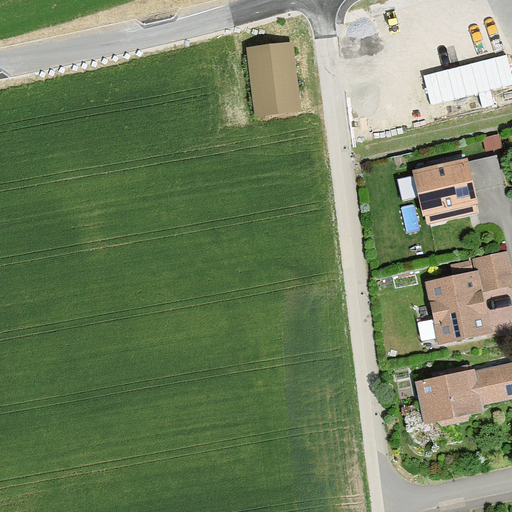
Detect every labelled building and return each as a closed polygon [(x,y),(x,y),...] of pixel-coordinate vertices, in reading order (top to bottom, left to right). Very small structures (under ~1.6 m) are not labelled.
[(293,46),(248,51),(256,119),(301,114),(293,46)] [(425,75),(434,106),(511,82),(511,61),(509,50),(425,75)] [(500,136),(485,139),(488,151),(489,153),(503,150),(500,136)] [(496,156),(468,162),(475,191),(489,187),(503,184),(496,156)] [(416,170),(413,171),(414,175),(418,195),(419,197),(422,211),(423,216),(425,215),(427,224),(469,215),(477,213),(476,204),(478,204),(475,191),(468,162),(467,159),(418,170),(416,170)] [(439,346),(490,335),(481,292),(511,285),(511,270),(508,252),(472,259),(475,270),(473,270),(452,275),(425,281),(439,346)] [(473,270),(471,261),(450,265),(452,275),(473,270)] [(434,381),(415,385),(425,428),(485,415),(483,409),(511,402),(511,365),(486,371),(475,374),(475,372),(434,381)]
